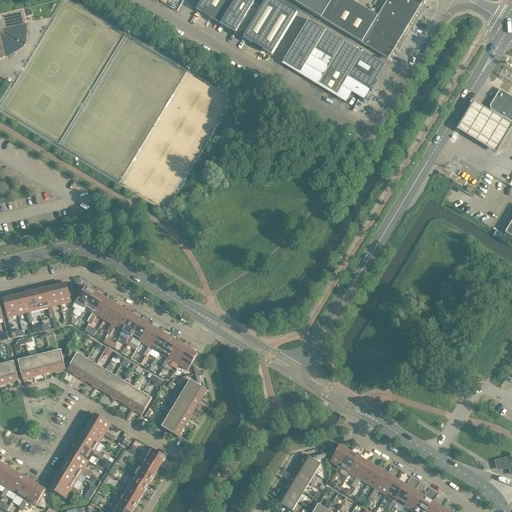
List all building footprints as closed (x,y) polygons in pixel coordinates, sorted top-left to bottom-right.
[(297,13),(276,0),(201,0),(196,9),(236,33),(237,31),(244,36),(243,37),(272,55),(297,13)] [(291,0),(325,20),(336,0),(291,0)] [(422,2),(419,0),(388,0),(378,16),(351,0),(336,0),(325,20),(388,58),(422,2)] [(27,22),(24,9),(0,14),(0,15),(1,19),(0,19),(0,59),(6,58),(5,57),(7,56),(23,47),(26,43),(26,25),(26,23),(27,22)] [(292,47),(288,53),(332,80),(327,88),(330,90),(335,82),(361,97),(360,99),(365,102),(369,96),(374,89),(371,87),(370,89),(349,76),(350,77),(355,70),(353,69),(359,58),(363,52),(345,41),(309,19),(305,26),(292,47)] [(385,66),(363,52),(359,58),(353,69),(355,70),(350,77),(349,76),(370,89),(371,87),(379,76),(385,66)] [(211,77),(207,83),(215,87),(218,82),(211,77)] [(500,90),(491,106),(492,109),(511,121),(511,120),(511,85),(505,82),(500,90)] [(511,131),(511,126),(474,104),(458,131),(498,155),(511,131)] [(76,291),(69,292),(67,283),(56,286),(61,305),(72,302),(70,296),(75,295),(76,291)] [(86,308),(96,292),(86,286),(85,288),(77,283),(76,291),(75,295),(74,306),(84,312),(86,308)] [(61,305),(56,286),(46,289),(50,307),(48,308),(49,312),(54,311),(52,307),(61,305)] [(50,307),(46,289),(35,291),(40,310),(48,308),(50,307)] [(40,310),(35,291),(25,294),(29,312),(27,313),(28,318),(33,316),(31,312),(40,310)] [(95,314),(105,298),(96,292),(86,308),(93,313),(95,314)] [(29,312),(25,294),(14,296),(19,315),(27,313),(29,312)] [(3,299),(8,318),(19,315),(14,296),(3,299)] [(104,320),(114,303),(105,298),(95,314),(93,313),(91,317),(95,319),(97,315),(104,320)] [(114,325),(123,309),(114,303),(104,320),(112,324),(114,325)] [(116,326),(123,331),(133,314),(123,309),(114,325),(112,324),(109,328),(113,331),(116,326)] [(132,336),(142,320),(133,314),(123,331),(120,335),(128,339),(130,335),(132,336)] [(141,342),(151,326),(142,320),(132,336),(130,335),(128,339),(131,342),(134,338),(141,342)] [(151,348),(161,331),(151,326),(141,342),(149,346),(151,348)] [(160,353),(170,337),(161,331),(151,348),(149,346),(146,351),(150,353),(153,349),(160,353)] [(169,359),(179,342),(170,337),(160,353),(167,358),(169,359)] [(97,342),(95,347),(100,350),(103,345),(97,342)] [(178,364),(188,348),(179,342),(169,359),(167,358),(165,362),(169,364),(171,360),(178,364)] [(196,363),(193,362),(198,354),(188,348),(178,364),(188,370),(191,365),(193,366),(195,374),(199,373),(196,363)] [(66,369),(61,350),(50,353),(55,371),(66,369)] [(40,355),(44,374),(55,371),(50,353),(40,355)] [(77,353),(68,370),(77,375),(87,359),(77,353)] [(44,374),(40,355),(29,358),(34,376),(44,374)] [(18,361),(23,379),(34,376),(29,358),(18,361)] [(86,381),(96,365),(87,359),(77,375),(86,381)] [(125,359),(122,365),(127,368),(130,362),(125,359)] [(19,380),(14,362),(3,364),(8,383),(19,380)] [(96,387),(106,370),(96,365),(86,381),(96,387)] [(105,392),(115,376),(106,370),(96,387),(105,392)] [(199,385),(201,382),(199,374),(199,373),(195,374),(197,381),(196,383),(190,380),(185,389),(201,399),(207,390),(199,385)] [(115,376),(105,392),(114,398),(124,381),(115,376)] [(124,381),(114,398),(123,403),(133,387),(124,381)] [(133,387),(123,403),(133,409),(143,393),(133,387)] [(179,399),(195,408),(201,399),(185,389),(179,399)] [(142,415),(152,399),(143,393),(133,409),(142,415)] [(173,396),(169,404),(174,407),(179,399),(173,396)] [(195,408),(179,399),(174,407),(173,408),(190,418),(195,408)] [(190,418),(173,408),(168,417),(184,427),(190,418)] [(107,432),(111,424),(95,414),(89,424),(106,434),(104,436),(109,438),(111,434),(107,432)] [(168,417),(162,427),(178,437),(184,427),(168,417)] [(84,433),(100,443),(104,436),(106,434),(89,424),(84,433)] [(78,442),(94,452),(93,454),(97,457),(100,453),(96,450),(100,443),(84,433),(78,442)] [(123,443),(128,446),(132,440),(126,436),(123,443)] [(89,461),(93,454),(94,452),(78,442),(72,451),(89,461)] [(324,457),(332,455),(334,456),(331,462),(338,466),(340,468),(350,451),(340,445),(336,453),(333,451),(324,453),(324,457)] [(166,457),(150,447),(144,457),(160,467),(166,457)] [(67,461),(83,471),(82,473),(86,475),(89,471),(85,469),(89,461),(72,451),(67,461)] [(338,466),(336,471),(347,477),(349,473),(359,457),(350,451),(340,468),(338,466)] [(305,454),(299,464),(315,474),(321,464),(325,463),(324,457),(324,453),(314,455),(313,459),(305,454)] [(160,467),(144,457),(139,466),(155,476),(160,467)] [(349,473),(357,477),(359,479),(369,462),(359,457),(349,473)] [(510,458),(510,457),(493,461),(496,471),(508,469),(509,476),(511,475),(511,474),(510,466),(511,462),(511,458),(511,459),(511,457),(510,458)] [(78,480),(82,473),(83,471),(67,461),(61,470),(78,480)] [(0,462),(0,481),(8,467),(0,462)] [(368,484),(378,468),(369,462),(359,479),(357,477),(354,482),(358,484),(361,480),(368,484)] [(111,471),(109,474),(114,476),(119,467),(115,464),(114,466),(111,471)] [(293,473),(310,483),(315,474),(299,464),(293,473)] [(155,476),(139,466),(133,475),(149,485),(155,476)] [(0,481),(0,484),(6,488),(8,489),(18,473),(8,467),(0,481)] [(377,490),(387,473),(378,468),(368,484),(375,489),(377,490)] [(56,479),(72,489),(71,491),(75,493),(77,490),(73,487),(78,480),(61,470),(56,479)] [(336,471),(331,481),(333,482),(339,473),(336,471)] [(18,473),(8,489),(6,488),(3,492),(7,494),(10,490),(17,495),(27,478),(18,473)] [(310,483),(293,473),(288,482),(304,492),(310,483)] [(386,495),(396,479),(387,473),(377,490),(375,489),(372,493),(377,495),(379,491),(386,495)] [(149,485),(133,475),(127,485),(143,494),(149,485)] [(27,478),(17,495),(24,499),(26,500),(36,484),(27,478)] [(66,499),(71,491),(72,489),(56,479),(50,489),(66,499)] [(396,501),(405,485),(396,479),(386,495),(393,500),(396,501)] [(304,492),(288,482),(282,491),(299,501),(304,492)] [(36,506),(46,490),(36,484),(26,500),(24,499),(22,503),(26,506),(28,501),(36,506)] [(143,494),(127,485),(122,494),(138,503),(143,494)] [(405,507),(415,490),(405,485),(396,501),(393,500),(391,504),(395,506),(397,502),(405,507)] [(346,487),(343,493),(348,496),(352,490),(346,487)] [(91,488),(85,497),(90,500),(96,491),(91,488)] [(413,511),(414,511),(424,496),(415,490),(405,507),(412,511),(413,511)] [(293,511),(299,501),(282,491),(276,501),(293,511)] [(132,511),(138,503),(122,494),(116,503),(131,511),(132,511)] [(427,511),(433,502),(424,496),(414,511),(413,511),(412,511),(411,511),(427,511)] [(1,500),(0,502),(0,507),(6,511),(10,506),(1,500)] [(439,511),(443,507),(433,502),(427,511),(439,511)] [(131,511),(116,503),(110,511),(131,511)]
